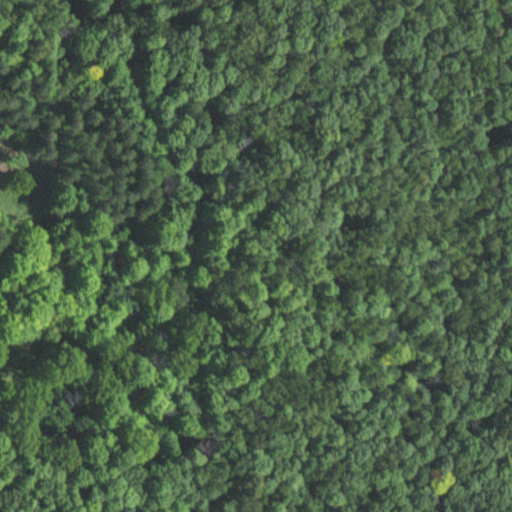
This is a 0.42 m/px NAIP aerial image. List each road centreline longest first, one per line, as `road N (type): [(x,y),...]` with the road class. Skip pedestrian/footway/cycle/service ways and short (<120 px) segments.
road 1 (track): [(472,486),(36,457),(22,444),(0,349)]
road 2 (track): [(321,0),(229,438),(229,472)]
